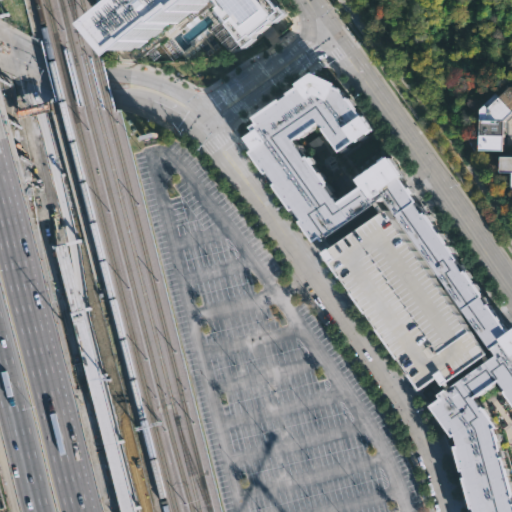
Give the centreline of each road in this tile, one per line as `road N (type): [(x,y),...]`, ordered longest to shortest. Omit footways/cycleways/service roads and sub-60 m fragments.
road 1 (motorway): [(129,511),(0,0)]
road 2 (secondary): [(209,129),(411,417),(451,511)]
road 3 (motorway): [(88,511),(0,183)]
road 4 (secondary): [(511,286),(329,22)]
road 5 (motorway): [(123,511),(69,231)]
road 6 (secondary): [(206,106),(148,78),(47,55),(0,29)]
road 7 (secondary): [(0,60),(209,129)]
road 8 (motorway): [(76,349),(63,302),(0,174)]
road 9 (motorway): [(117,511),(76,349)]
road 10 (motorway): [(69,231),(30,75)]
road 11 (secondary): [(209,129),(338,34)]
road 12 (secondary): [(329,22),(206,106)]
road 13 (motorway): [(0,374),(35,511)]
